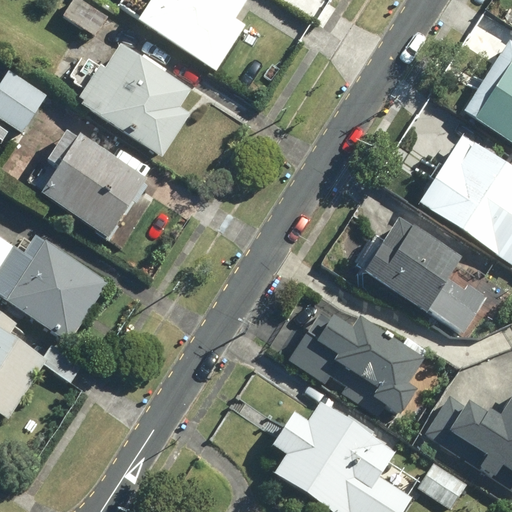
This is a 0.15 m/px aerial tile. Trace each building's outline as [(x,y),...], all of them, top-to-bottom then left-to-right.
[(105,19),(72,0),(69,0),(57,19),(92,40),(105,19)] [(139,0),(146,4),(132,26),(213,78),(242,31),(230,24),(243,5),(235,0),(139,0)] [(511,51),(504,46),(458,118),(511,152),(511,51)] [(115,50),(99,73),(81,60),(66,83),(84,95),(75,109),(157,165),(187,121),(173,111),(183,97),(115,50)] [(44,98),(5,73),(0,81),(0,125),(19,138),(44,98)] [(61,134),(41,167),(52,174),(34,202),(102,245),(141,184),(61,134)] [(511,177),(458,143),(414,212),(511,273),(511,177)] [(445,282),(456,262),(389,224),(356,281),(459,340),(480,302),(445,282)] [(18,263),(7,256),(0,267),(0,305),(66,349),(105,291),(31,243),(18,263)] [(6,344),(13,331),(0,323),(0,423),(4,426),(42,367),(6,344)] [(412,362),(420,351),(404,341),(397,353),(353,326),(346,337),(326,324),(311,349),(300,342),(286,365),(377,421),(382,413),(395,421),(410,396),(402,391),(418,366),(412,362)] [(511,410),(506,407),(495,424),(483,416),(479,422),(451,404),(445,414),(439,411),(420,441),(490,485),(498,473),(511,482),(511,410)] [(376,480),(388,461),(312,412),(300,429),(288,421),(267,453),(280,461),(268,480),(317,511),(402,511),(409,502),(376,480)] [(450,511),(465,487),(431,466),(414,493),(444,511),(450,511)]
